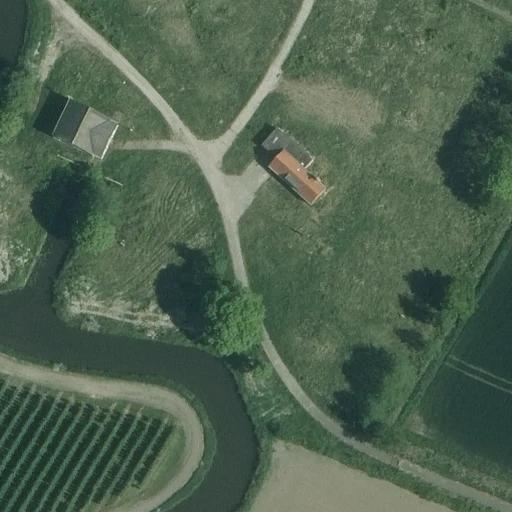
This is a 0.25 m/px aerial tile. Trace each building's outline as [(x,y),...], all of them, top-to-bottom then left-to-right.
[(457,20),(496,38),(503,22),(464,4),(457,20)] [(430,45),(431,29),(414,28),(413,44),(430,45)] [(447,45),(439,60),(480,82),(488,67),(447,45)] [(464,118),(470,103),(435,90),(430,106),(464,118)] [(100,160),(117,126),(109,122),(110,121),(69,101),(51,138),(92,158),(93,156),(100,160)] [(511,129),(492,162),(504,169),(511,156),(511,129)] [(409,147),(452,168),(458,157),(414,135),(409,147)] [(310,206),(323,191),(302,171),(307,166),(301,161),(306,156),(300,151),(285,138),(272,152),(278,157),(269,168),(310,206)] [(393,200),(412,157),(400,152),(381,194),(393,200)] [(21,157),(9,186),(45,200),(56,171),(21,157)] [(188,191),(199,209),(217,197),(206,179),(188,191)] [(160,182),(140,213),(152,221),(173,190),(160,182)] [(196,245),(215,221),(186,198),(167,222),(196,245)] [(328,222),(341,213),(332,198),(318,208),(328,222)] [(446,207),(439,222),(481,242),(488,226),(446,207)] [(313,243),(323,232),(309,219),(299,230),(313,243)] [(382,221),(372,235),(401,254),(410,240),(382,221)] [(106,259),(119,266),(136,233),(122,226),(106,259)] [(186,254),(180,249),(176,254),(166,245),(136,276),(151,291),(186,254)] [(359,256),(350,271),(386,293),(395,278),(359,256)] [(449,296),(457,284),(429,264),(420,276),(449,296)] [(182,267),(164,303),(185,314),(204,278),(182,267)] [(403,325),(415,333),(422,322),(437,332),(447,316),(407,290),(398,304),(411,313),(403,325)] [(365,291),(359,302),(372,308),(378,298),(365,291)] [(291,316),(278,322),(284,333),(296,327),(291,316)] [(319,327),(296,357),(320,375),(343,346),(319,327)] [(430,352),(438,338),(427,333),(420,346),(430,352)] [(367,335),(343,364),(353,373),(378,344),(367,335)] [(390,380),(403,357),(384,346),(371,368),(390,380)]
